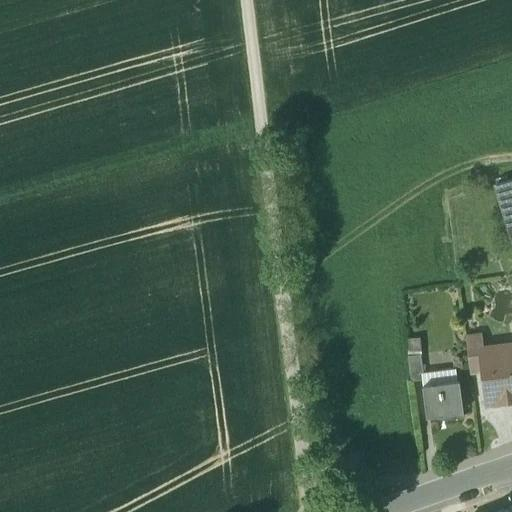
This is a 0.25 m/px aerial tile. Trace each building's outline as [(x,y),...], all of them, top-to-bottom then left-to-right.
[(511,180),(496,185),(511,236),(511,180)] [(481,335),(465,337),(470,373),(484,372),(481,348),(482,348),(481,335)] [(418,338),(406,340),(411,380),(423,379),(418,338)] [(511,356),(505,358),(503,346),(482,348),(481,348),(484,372),(488,403),(511,400),(511,356)] [(459,381),(423,386),(427,416),(444,414),(445,420),(464,418),(459,381)]
